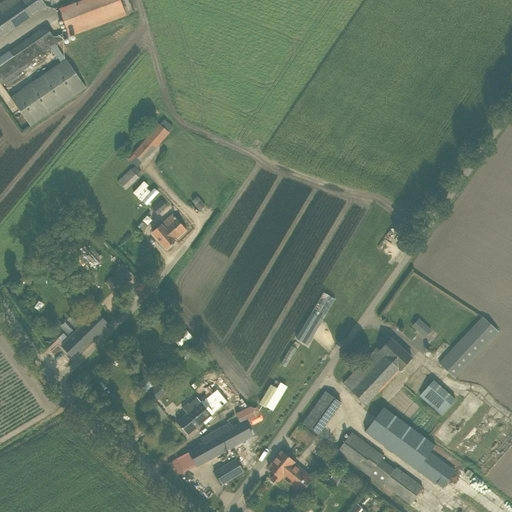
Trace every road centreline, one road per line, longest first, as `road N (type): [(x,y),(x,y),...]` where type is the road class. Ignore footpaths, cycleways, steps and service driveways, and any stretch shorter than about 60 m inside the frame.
road 1 (unclassified): [(222,511),(511,107)]
road 2 (unclassified): [(52,383),(181,253),(189,217),(148,169)]
road 3 (tertiary): [(193,511),(52,383)]
